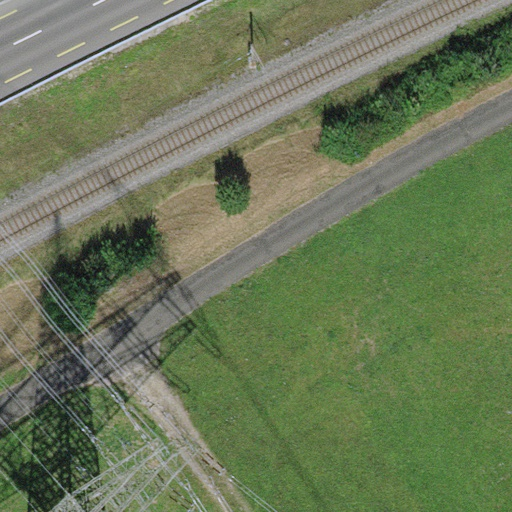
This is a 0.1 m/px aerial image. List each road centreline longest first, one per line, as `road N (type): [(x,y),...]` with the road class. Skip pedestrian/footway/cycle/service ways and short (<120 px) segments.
road 1 (unclassified): [(0,407),(92,347),(511,112)]
road 2 (track): [(92,347),(228,511)]
